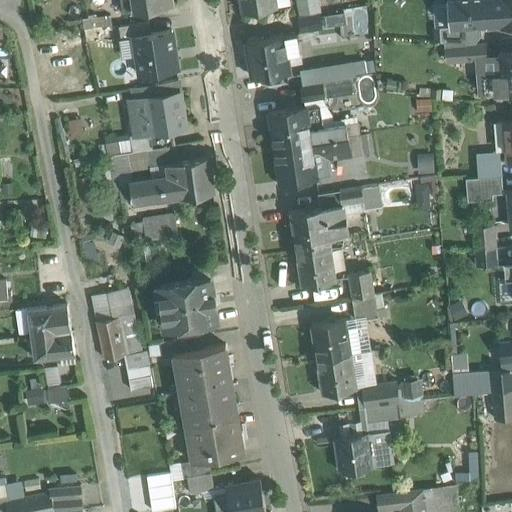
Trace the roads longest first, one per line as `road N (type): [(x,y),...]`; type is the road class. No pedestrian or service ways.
road 1 (residential): [(12,0),(117,511)]
road 2 (residential): [(291,511),(204,0)]
